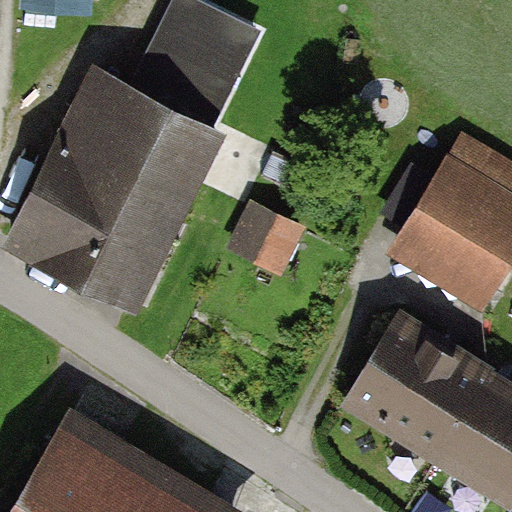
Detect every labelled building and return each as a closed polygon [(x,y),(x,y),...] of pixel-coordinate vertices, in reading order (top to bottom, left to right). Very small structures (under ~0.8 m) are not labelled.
[(276,25),(223,0),(201,0),(161,86),(110,62),(21,252),(143,308),(276,25)] [(258,184),(274,138),(236,125),(220,170),(258,184)] [(511,155),(472,134),(449,176),(412,156),(377,221),(411,239),(396,267),(492,319),(511,281),(511,155)] [(256,195),(233,247),(291,272),(313,220),(256,195)] [(511,373),(415,313),(358,404),(511,499),(511,373)] [(253,511),(85,412),(24,511),(253,511)]
